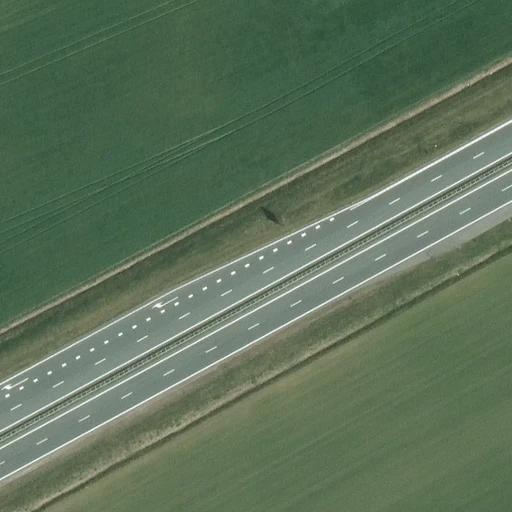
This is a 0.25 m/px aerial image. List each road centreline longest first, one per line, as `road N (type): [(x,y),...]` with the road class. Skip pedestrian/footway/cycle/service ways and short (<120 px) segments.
road 1 (trunk): [(0,467),(511,187)]
road 2 (trunk): [(511,138),(0,417)]
